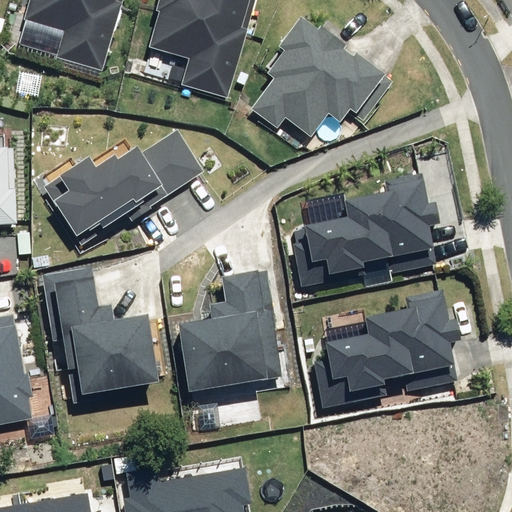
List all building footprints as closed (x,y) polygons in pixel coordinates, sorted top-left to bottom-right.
[(28,0),(22,23),(61,34),(54,59),(100,71),(117,6),(119,6),(121,0),(28,0)] [(155,0),(152,13),(156,14),(147,48),(187,59),(180,86),(224,98),(242,33),(245,34),(254,0),(155,0)] [(311,35),(293,22),(274,49),(280,54),(265,76),(271,80),(249,111),(275,130),(282,119),(309,138),(325,115),(337,124),(347,110),(362,121),(388,85),(350,57),(348,60),(335,51),(337,49),(313,32),(311,35)] [(41,190),(76,240),(95,227),(98,231),(159,190),(163,195),(197,172),(171,133),(133,159),(128,152),(109,165),(106,160),(88,172),(82,162),(41,190)] [(0,227),(25,227),(23,139),(0,139),(0,227)] [(293,248),(301,288),(362,276),(360,266),(385,261),(387,274),(430,265),(422,229),(431,227),(427,207),(426,208),(419,176),(382,184),(385,196),(338,206),(341,222),(300,230),(303,246),(293,248)] [(91,266),(51,273),(70,392),(155,379),(145,313),(115,318),(112,303),(97,305),(91,266)] [(223,312),(180,318),(190,385),(284,371),(269,270),(218,277),(223,312)] [(314,365),(322,405),(383,393),(381,382),(405,377),(408,390),(450,382),(443,346),(452,344),(448,324),(446,325),(439,293),(403,300),(406,313),(359,322),(363,339),(321,347),(324,363),(314,365)] [(9,318),(0,319),(0,435),(31,430),(9,318)] [(133,495),(125,497),(127,511),(241,511),(240,502),(251,500),(245,465),(160,479),(158,467),(129,472),(133,495)] [(92,511),(89,489),(0,503),(0,511),(92,511)]
